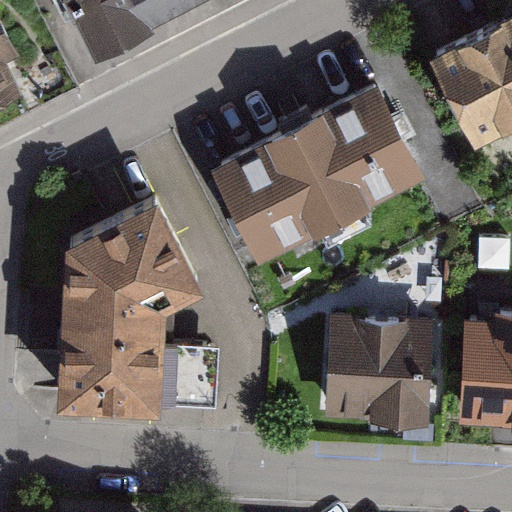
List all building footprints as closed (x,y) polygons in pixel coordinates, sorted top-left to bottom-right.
[(77,0),(99,42),(157,13),(154,8),(170,0),(77,0)] [(0,69),(0,64),(23,53),(0,7),(0,104),(14,97),(0,69)] [(511,124),(511,13),(431,57),(477,144),(511,124)] [(423,170),(376,80),(210,166),(257,256),(423,170)] [(154,194),(56,240),(50,400),(152,410),(160,304),(202,282),(154,194)] [(496,320),(466,319),(462,426),(511,427),(511,309),(496,308),(496,320)] [(437,317),(338,314),(335,417),(433,420),(437,317)]
